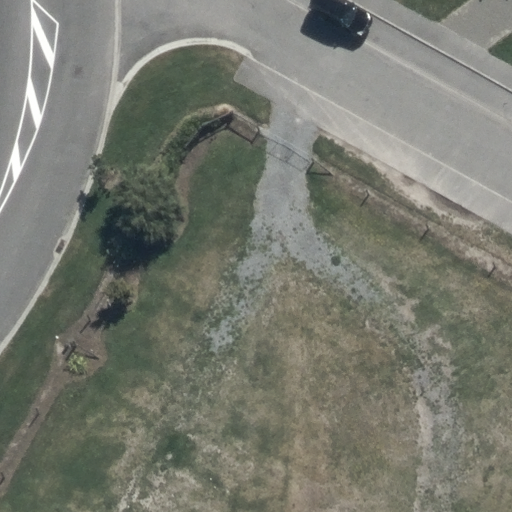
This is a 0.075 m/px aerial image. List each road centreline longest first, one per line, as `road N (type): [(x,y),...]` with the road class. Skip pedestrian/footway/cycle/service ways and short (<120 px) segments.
road 1 (track): [(202,0),(511,167)]
road 2 (unclassified): [(0,198),(32,121),(45,0)]
